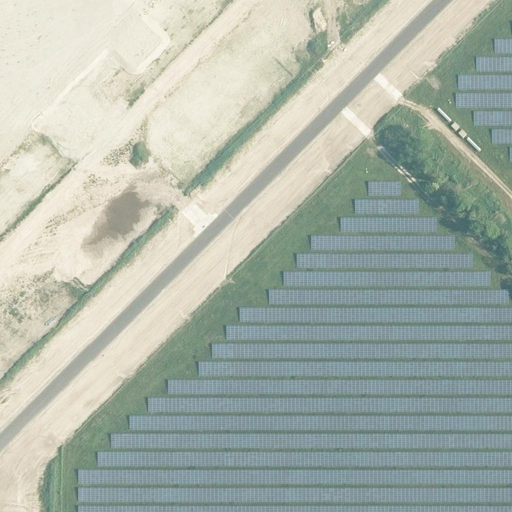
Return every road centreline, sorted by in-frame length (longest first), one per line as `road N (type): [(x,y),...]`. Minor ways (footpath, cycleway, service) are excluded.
road 1 (unclassified): [(0,466),(465,0)]
road 2 (unclassified): [(418,0),(0,420)]
